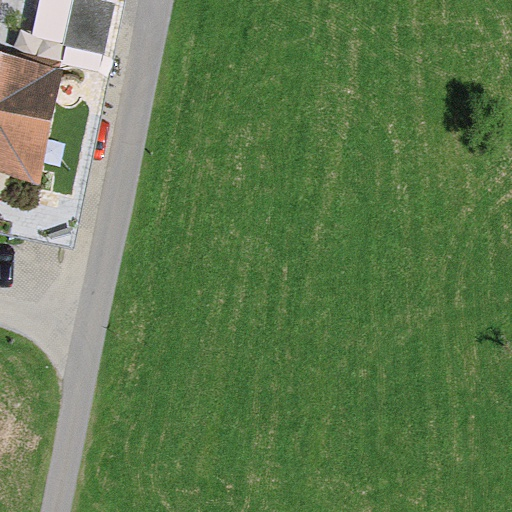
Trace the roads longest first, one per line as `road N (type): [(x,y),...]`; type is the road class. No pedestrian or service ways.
road 1 (unclassified): [(161,0),(101,343)]
road 2 (residential): [(101,343),(65,511)]
